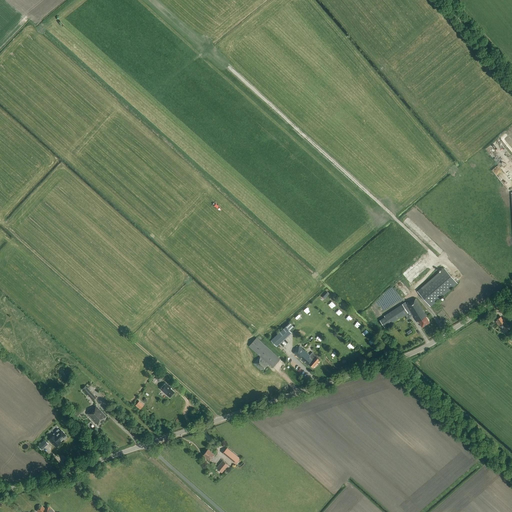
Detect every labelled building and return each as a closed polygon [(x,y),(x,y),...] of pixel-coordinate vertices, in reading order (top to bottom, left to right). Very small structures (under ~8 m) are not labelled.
[(416,279),(421,273),(412,265),(407,270),(416,279)] [(430,307),(457,283),(444,269),(418,292),(430,307)] [(427,316),(416,298),(406,305),(405,303),(402,305),(384,316),(385,318),(380,321),(385,328),(405,315),(408,319),(413,316),(417,322),(418,321),(422,327),(430,322),(426,317),(427,316)] [(503,320),(501,317),(497,320),(497,321),(495,322),(498,326),(499,325),(502,331),(508,327),(504,320),(503,320)] [(285,327),(271,341),(277,347),(291,333),(285,327)] [(273,368),(280,359),(257,338),(249,346),(260,356),(254,364),(262,372),(269,364),(273,368)] [(310,356),(299,346),(293,353),(308,366),(309,364),(313,368),(320,360),(312,353),(310,356)] [(159,382),(165,375),(161,371),(155,378),(159,382)] [(169,398),(174,392),(170,389),(170,388),(166,383),(160,389),(169,398)] [(84,391),(93,400),(96,397),(87,387),(84,391)] [(141,400),(137,404),(142,409),(146,404),(141,400)] [(106,417),(96,406),(87,414),(97,425),(100,423),(101,424),(104,420),(103,419),(106,417)] [(55,432),(53,434),(54,435),(49,440),(56,447),(61,442),(60,441),(65,435),(61,430),(60,431),(58,429),(55,432)] [(41,449),(48,443),(44,440),(38,446),(41,449)] [(227,448),(223,453),(236,464),(240,459),(227,448)] [(210,461),(215,455),(208,450),(204,455),(210,461)] [(222,473),(228,465),(223,461),(217,468),(222,473)]
